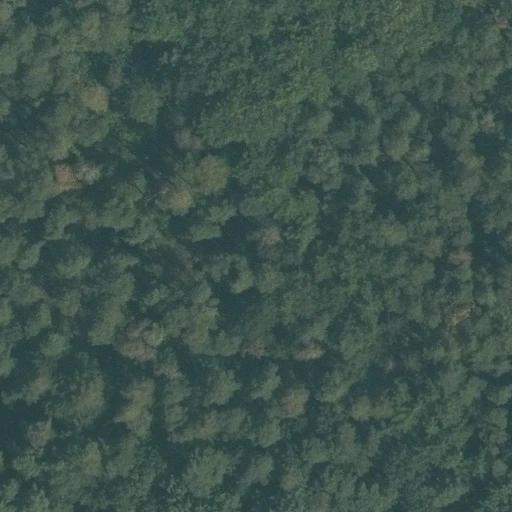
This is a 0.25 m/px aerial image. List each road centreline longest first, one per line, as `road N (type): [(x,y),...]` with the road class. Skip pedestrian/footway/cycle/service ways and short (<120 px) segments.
road 1 (track): [(479,511),(239,129)]
road 2 (track): [(239,129),(152,0)]
